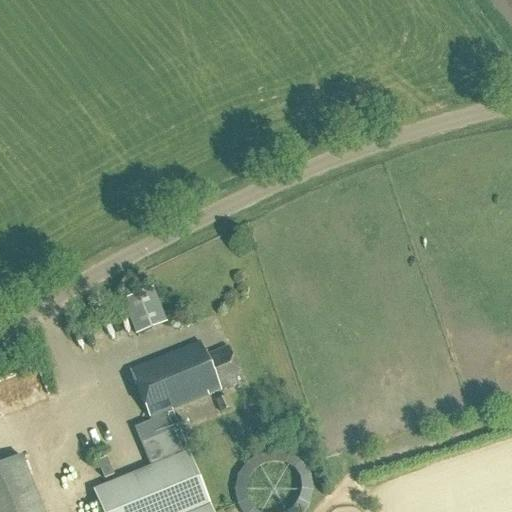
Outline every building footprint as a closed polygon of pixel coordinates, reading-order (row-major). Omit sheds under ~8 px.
[(122,303),(136,336),(167,324),(153,291),(122,303)] [(206,358),(201,345),(200,343),(130,372),(167,461),(188,452),(171,411),(180,408),(181,410),(239,386),(237,382),(242,380),(229,348),(206,358)] [(8,420),(34,400),(27,390),(1,410),(8,420)] [(227,398),(215,403),(220,415),(232,411),(227,398)] [(210,511),(188,454),(93,492),(100,511),(210,511)] [(0,466),(0,511),(43,511),(22,458),(0,466)] [(104,481),(114,477),(106,460),(97,464),(104,481)]
